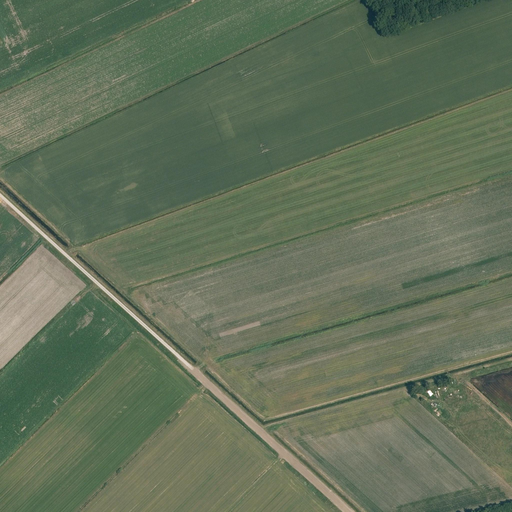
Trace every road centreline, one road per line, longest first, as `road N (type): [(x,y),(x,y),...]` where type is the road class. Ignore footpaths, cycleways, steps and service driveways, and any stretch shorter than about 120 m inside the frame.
road 1 (unclassified): [(203,385),(0,199)]
road 2 (track): [(345,511),(203,385)]
